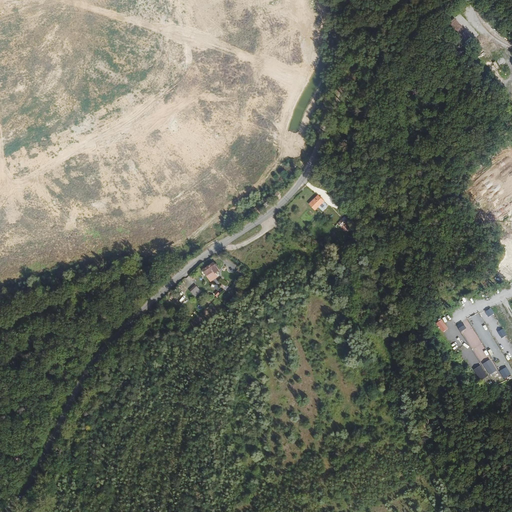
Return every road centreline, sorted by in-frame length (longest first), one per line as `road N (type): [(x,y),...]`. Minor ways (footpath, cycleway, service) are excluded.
road 1 (tertiary): [(413,0),(367,44),(304,177),(135,317),(85,377),(6,511)]
road 2 (track): [(0,336),(210,251)]
